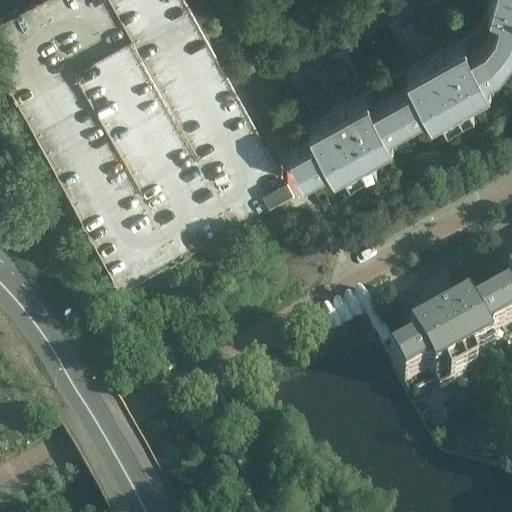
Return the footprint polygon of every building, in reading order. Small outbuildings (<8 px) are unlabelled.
[(284,171),(231,75),(189,0),(32,0),(8,13),(0,17),(0,67),(119,283),(267,201),(293,187),(290,182),(293,181),(287,170),(284,171)] [(511,0),(487,0),(482,20),(477,27),(453,40),(453,33),(440,9),(434,5),(399,25),(400,31),(413,55),(418,59),(406,66),(390,75),(394,81),(415,120),(429,112),(435,121),(493,89),(488,80),(502,72),(511,59),(511,58),(511,0)] [(356,87),(343,63),(337,59),(302,79),(302,85),(315,109),(321,113),(282,134),(284,139),(307,179),(332,165),(337,175),(364,160),(396,143),(391,133),(415,120),(394,81),(390,75),(356,93),(356,87)] [(511,236),(501,242),(501,249),(511,268),(511,280),(491,293),(497,304),(511,330),(511,236)] [(511,339),(511,330),(497,304),(491,293),(458,311),(457,304),(444,281),(439,277),(404,296),(404,303),(417,326),(423,330),(391,348),(384,352),(409,397),(434,383),(439,393),(498,360),(492,351),(511,339)]
